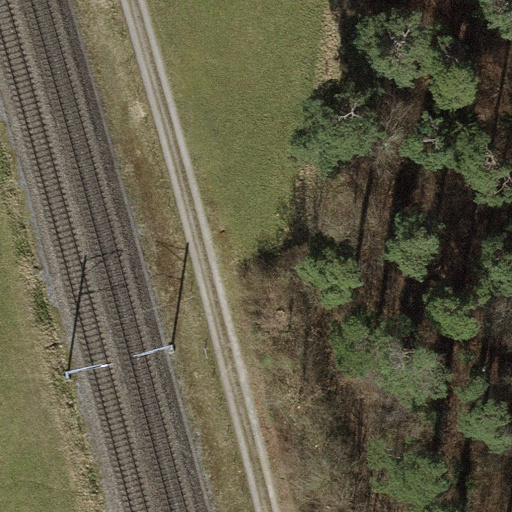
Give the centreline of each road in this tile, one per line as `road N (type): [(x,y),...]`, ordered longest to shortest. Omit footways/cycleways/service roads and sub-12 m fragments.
road 1 (track): [(270,511),(129,0)]
road 2 (track): [(380,511),(325,339),(352,219),(377,0)]
